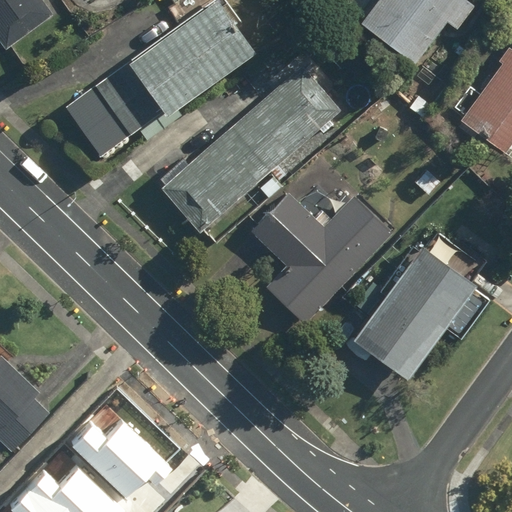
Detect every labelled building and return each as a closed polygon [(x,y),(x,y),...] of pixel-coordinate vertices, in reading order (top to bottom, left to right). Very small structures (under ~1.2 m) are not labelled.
[(0,0),(0,43),(5,50),(53,15),(41,0),(0,0)] [(127,138),(247,56),(208,0),(205,0),(88,80),(127,138)] [(466,3),(462,0),(368,0),(353,21),(409,64),(440,23),(447,28),(466,3)] [(511,35),(452,119),(503,155),(511,141),(511,35)] [(285,174),(275,163),(314,129),(319,135),(333,122),(327,117),(337,108),(297,62),(155,188),(195,234),(264,173),(269,179),(256,190),(265,200),(282,185),(278,181),(285,174)] [(319,225),(284,190),(243,232),(280,267),(263,285),(303,324),(390,235),(349,195),(319,225)] [(470,284),(465,281),(481,258),(451,237),(435,259),(415,245),(346,341),(401,381),(470,284)] [(46,411),(31,397),(37,392),(0,357),(0,444),(8,452),(46,411)] [(171,468),(125,423),(109,439),(95,425),(75,446),(131,500),(149,480),(155,486),(171,468)] [(126,511),(129,509),(81,465),(66,481),(51,467),(30,489),(54,511),(126,511)] [(13,511),(54,511),(30,489),(10,509),(13,511)]
